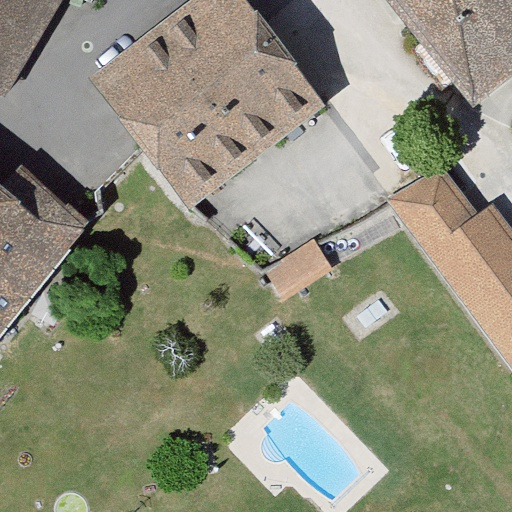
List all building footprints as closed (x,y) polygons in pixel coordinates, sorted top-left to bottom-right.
[(0,0),(0,113),(3,116),(76,0),(0,0)] [(258,0),(206,0),(101,78),(199,209),(337,106),(258,0)] [(511,0),(399,0),(489,107),(511,87),(511,0)] [(0,360),(103,219),(35,167),(27,179),(0,164),(0,360)] [(403,208),(511,356),(511,218),(503,206),(486,218),(452,172),(403,208)]
